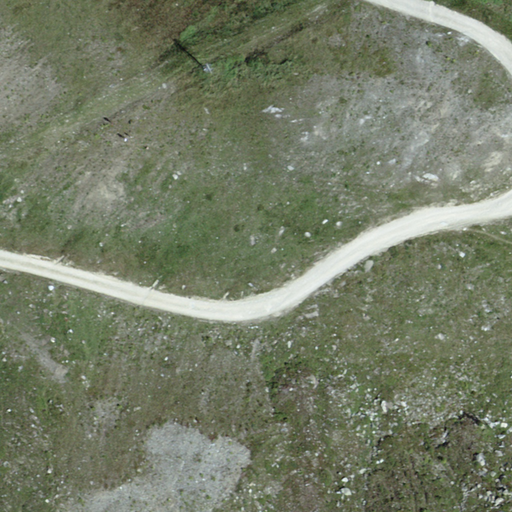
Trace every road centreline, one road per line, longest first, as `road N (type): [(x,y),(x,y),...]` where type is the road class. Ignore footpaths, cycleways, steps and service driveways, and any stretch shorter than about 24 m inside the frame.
road 1 (track): [(511,194),(375,237),(295,301),(243,315),(73,285),(0,261)]
road 2 (track): [(381,0),(475,32),(511,60)]
